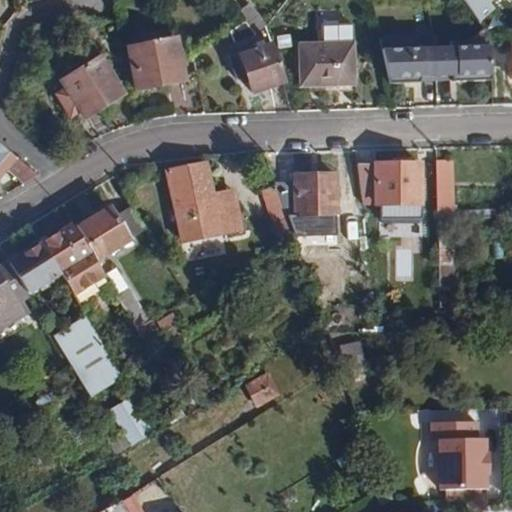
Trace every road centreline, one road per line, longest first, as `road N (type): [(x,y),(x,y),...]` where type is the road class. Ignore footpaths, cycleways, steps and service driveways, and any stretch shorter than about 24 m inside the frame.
road 1 (residential): [(64,181),(144,139),(511,126)]
road 2 (residential): [(0,86),(10,40),(34,11),(76,0)]
